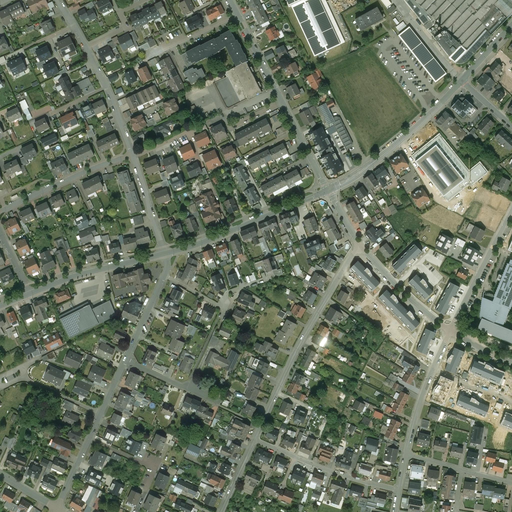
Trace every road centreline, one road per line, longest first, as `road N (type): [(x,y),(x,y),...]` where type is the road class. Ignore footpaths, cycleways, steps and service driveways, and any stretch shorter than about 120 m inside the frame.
road 1 (tertiary): [(328,189),(164,253)]
road 2 (tertiary): [(461,80),(396,145),(328,189)]
road 3 (residential): [(133,155),(57,0)]
road 4 (residential): [(360,247),(276,393)]
road 5 (residential): [(398,490),(254,440)]
road 6 (residential): [(133,155),(0,211)]
road 7 (tertiary): [(164,253),(30,292)]
road 8 (residential): [(511,207),(449,331)]
road 9 (residential): [(449,331),(405,455)]
road 10 (residential): [(360,247),(449,331)]
